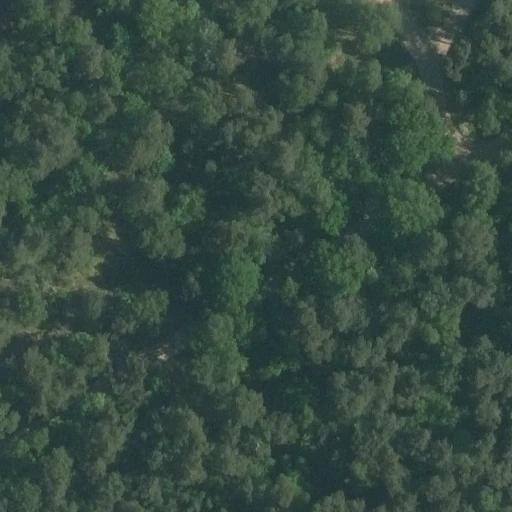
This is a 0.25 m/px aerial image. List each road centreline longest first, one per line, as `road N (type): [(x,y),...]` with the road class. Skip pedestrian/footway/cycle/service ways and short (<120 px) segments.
road 1 (track): [(511,137),(0,450)]
road 2 (track): [(464,163),(423,61),(384,0)]
